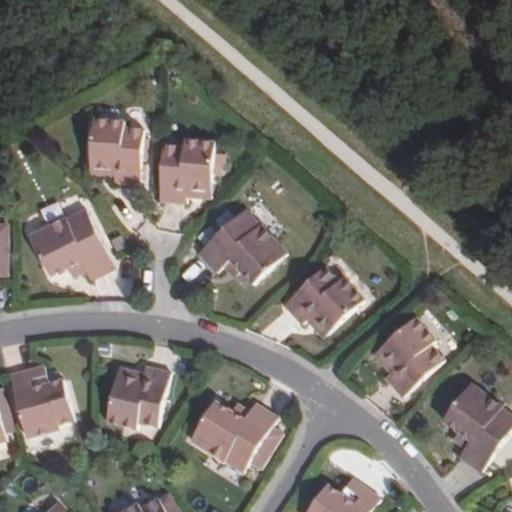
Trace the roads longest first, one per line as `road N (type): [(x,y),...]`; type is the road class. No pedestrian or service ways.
road 1 (track): [(147,0),(511,313)]
road 2 (unclassified): [(0,332),(102,314),(179,328),(266,357),(334,406)]
road 3 (unclassified): [(334,406),(397,460),(433,511)]
road 4 (residential): [(265,511),(334,406)]
